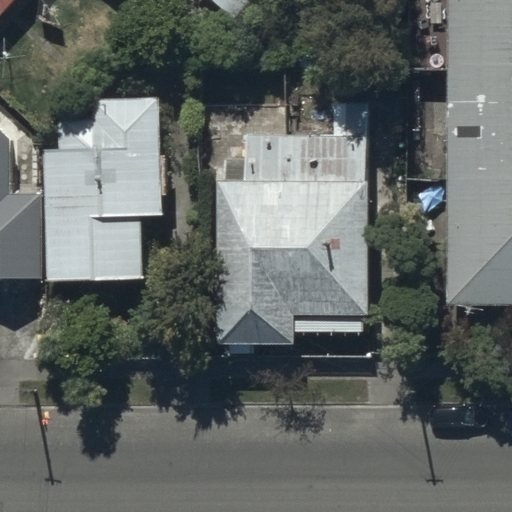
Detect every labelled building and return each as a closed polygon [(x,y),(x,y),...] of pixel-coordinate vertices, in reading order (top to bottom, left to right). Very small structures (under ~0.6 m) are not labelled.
[(0,0),(0,25),(23,0),(0,0)] [(125,0),(143,16),(158,0),(125,0)] [(208,0),(237,27),(261,0),(208,0)] [(511,0),(450,0),(450,319),(511,319),(511,0)] [(163,235),(163,115),(104,114),(104,134),(72,134),(71,171),(62,171),(62,295),(151,295),(151,235),(163,235)] [(253,195),(229,195),(228,359),(306,359),(306,346),(374,346),(375,123),(343,122),(343,155),(253,154),(253,195)] [(0,130),(0,292),(41,292),(42,206),(17,206),(17,148),(0,130)]
